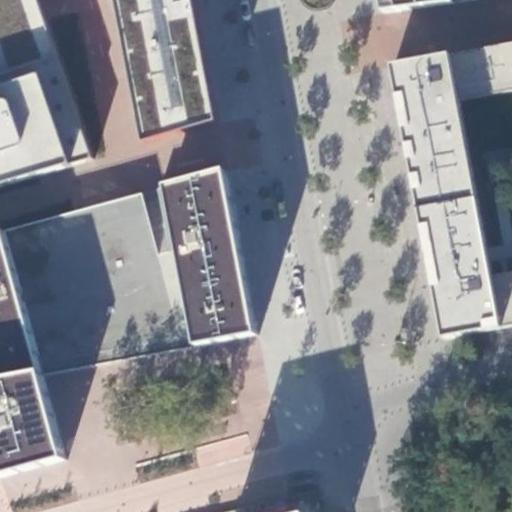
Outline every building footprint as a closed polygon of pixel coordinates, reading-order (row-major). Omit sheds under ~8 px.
[(0,0),(0,187),(95,160),(39,0),(0,0)] [(195,0),(117,0),(145,144),(219,123),(195,0)] [(376,0),(378,12),(447,1),(457,0),(376,0)] [(511,44),(445,57),(394,67),(405,124),(419,196),(427,236),(438,295),(446,338),(496,329),(511,325),(511,44)] [(260,335),(232,191),(228,171),(0,232),(0,477),(1,479),(68,461),(54,408),(45,376),(176,351),(260,335)]
